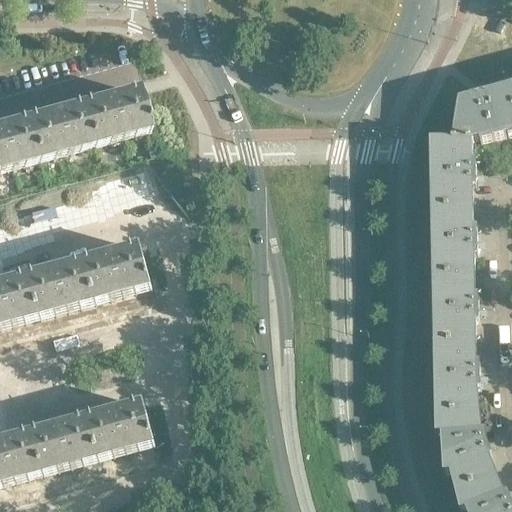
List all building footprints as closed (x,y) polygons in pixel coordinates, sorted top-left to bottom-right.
[(505,27),(500,24),(495,33),(500,36),(505,27)] [(0,173),(151,140),(141,93),(95,104),(96,111),(110,108),(112,116),(99,119),(100,122),(78,127),(78,126),(54,132),(56,138),(30,143),(32,154),(0,160),(0,173)] [(511,138),(511,110),(507,94),(459,107),(452,146),(473,145),(479,144),(481,147),(511,138)] [(474,214),(473,178),(473,145),(452,146),(432,147),(432,148),(434,215),(474,214)] [(475,282),(474,245),(474,214),(434,215),(435,282),(475,282)] [(154,245),(0,286),(0,341),(168,296),(154,245)] [(477,349),(476,312),(475,282),(435,282),(436,350),(477,349)] [(477,387),(477,379),(477,349),(436,350),(438,420),(480,418),(477,387)] [(152,404),(0,444),(0,499),(165,455),(152,404)] [(498,483),(485,452),(483,445),(480,418),(438,420),(438,431),(442,431),(445,470),(450,470),(458,500),(498,483)] [(510,511),(509,510),(498,483),(458,500),(460,508),(464,506),(466,511),(510,511)]
